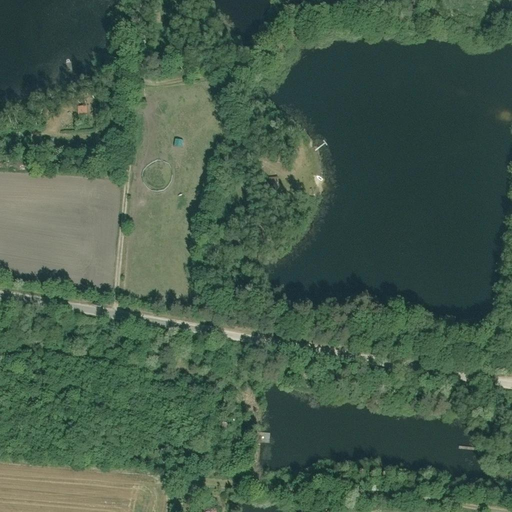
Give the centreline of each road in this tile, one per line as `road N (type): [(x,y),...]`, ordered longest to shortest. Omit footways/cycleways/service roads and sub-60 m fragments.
road 1 (residential): [(511,386),(0,297)]
road 2 (track): [(120,318),(137,107)]
